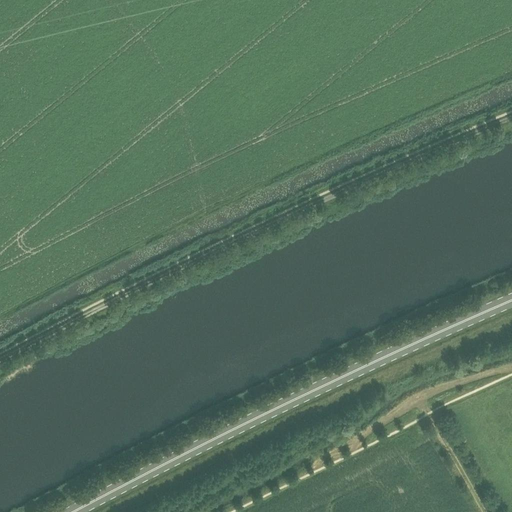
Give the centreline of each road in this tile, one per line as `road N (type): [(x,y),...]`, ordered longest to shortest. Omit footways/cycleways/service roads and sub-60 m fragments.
road 1 (track): [(0,361),(298,213),(511,120)]
road 2 (primary): [(72,511),(391,349),(511,300)]
